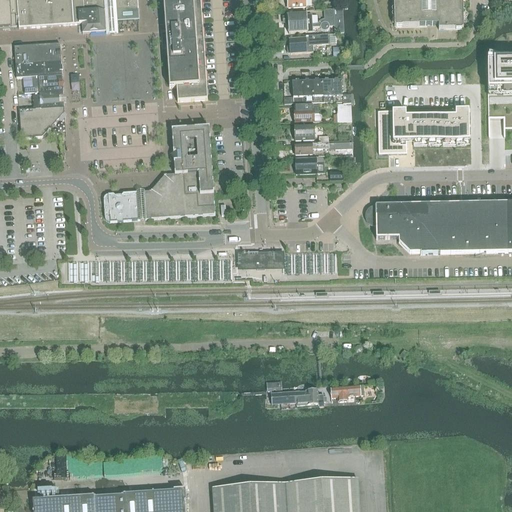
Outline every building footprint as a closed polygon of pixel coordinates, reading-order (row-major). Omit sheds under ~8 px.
[(0,0),(0,30),(17,30),(16,18),(18,18),(19,29),(19,30),(57,27),(81,26),(82,35),(105,33),(106,33),(106,34),(117,33),(117,22),(128,21),(139,21),(138,10),(137,0),(0,0)] [(170,0),(171,2),(163,2),(169,89),(177,89),(178,103),(208,101),(200,0),(170,0)] [(287,0),(288,2),(286,4),(286,6),(288,8),(288,9),(306,8),(305,1),(317,0),(287,0)] [(463,30),(463,22),(464,22),(466,20),(468,18),(468,15),(466,13),(464,12),(463,12),(462,0),(393,0),(394,28),(427,27),(438,27),(438,31),(463,30)] [(317,25),(312,25),(312,16),(287,17),(288,19),(286,19),(285,18),(284,19),(284,23),(285,25),(286,23),(288,23),(288,35),(313,33),(312,29),(320,29),(320,30),(321,31),(322,32),(323,32),(324,32),(325,32),(326,32),(327,32),(328,31),(328,30),(329,30),(329,29),(329,28),(334,28),(335,35),(344,35),(342,10),(324,11),(324,20),(323,20),(322,21),(321,21),(320,21),(319,22),(318,23),(318,24),(317,25)] [(305,38),(305,40),(289,41),(289,47),(288,47),(287,48),(287,54),(289,55),(290,55),(313,54),(313,47),(330,46),(329,36),(305,38)] [(14,48),(15,66),(61,63),(60,45),(14,48)] [(511,60),(507,60),(500,60),(487,61),(487,68),(487,75),(488,103),(488,120),(489,120),(503,120),(503,130),(505,130),(511,129),(511,60)] [(38,78),(60,77),(62,77),(61,63),(15,66),(16,80),(38,78)] [(38,78),(39,94),(61,93),(63,91),(62,79),(60,77),(38,78)] [(312,81),(302,82),(303,105),(313,105),(312,81)] [(321,81),(312,81),(313,105),(323,104),(321,81)] [(331,81),(321,81),(323,104),(333,104),(331,81)] [(341,81),(331,81),(333,104),(343,104),(343,106),(351,106),(351,97),(350,97),(342,98),(341,81)] [(303,105),(302,82),(292,82),(293,105),(303,105)] [(39,94),(40,110),(62,109),(61,93),(39,94)] [(351,124),(351,106),(343,106),(336,106),(337,116),(333,116),(334,125),(337,125),(351,124)] [(318,116),(318,107),(294,107),(294,124),(314,123),(314,116),(318,116)] [(62,109),(40,110),(19,112),(21,140),(42,139),(64,113),(64,109),(62,109)] [(405,113),(378,114),(379,156),(406,156),(406,141),(412,141),(412,143),(469,142),(468,112),(455,112),(455,118),(405,119),(405,113)] [(294,126),(295,142),(315,142),(314,126),(294,126)] [(210,130),(172,132),(175,176),(165,177),(151,193),(143,194),(145,222),(185,219),(215,217),(213,182),(210,130)] [(345,144),(329,145),(329,151),(337,150),(338,158),(353,158),(353,144),(345,144)] [(329,145),(295,146),(295,157),(312,156),(312,151),(329,151),(329,145)] [(295,160),(296,170),(296,176),(316,175),(316,164),(324,164),(324,159),(295,160)] [(103,201),(104,203),(105,219),(105,220),(105,222),(107,223),(108,224),(110,224),(140,222),(138,194),(123,195),(121,197),(115,198),(113,196),(108,196),(106,196),(105,198),(104,199),(103,201)] [(373,227),(376,227),(376,241),(398,240),(398,245),(409,255),(420,255),(420,256),(511,254),(511,204),(419,206),(375,207),(375,209),(374,209),(372,210),(370,211),(368,213),(367,215),(367,217),(366,219),(367,221),(368,223),(369,225),(371,226),(373,227)] [(243,255),(240,255),(241,268),(257,268),(257,271),(265,271),(265,267),(281,267),(281,254),(248,254),(248,255),(245,255),(245,254),(243,254),(243,255)] [(326,275),(335,275),(336,257),(317,256),(316,268),(326,269),(326,275)] [(267,393),(282,392),(281,383),(266,384),(267,393)] [(330,395),(329,395),(330,397),(331,399),(337,399),(337,403),(347,402),(347,398),(364,397),(363,387),(330,389),(330,395)] [(306,393),(271,395),(272,406),(296,404),(297,407),(318,405),(318,406),(324,406),(323,396),(318,396),(318,391),(306,392),(306,393)] [(284,485),(213,489),(214,511),(359,511),(358,481),(284,485)] [(33,511),(184,511),(184,502),(186,502),(185,491),(174,491),(174,493),(123,496),(123,497),(94,499),(94,497),(33,501),(33,511)]
